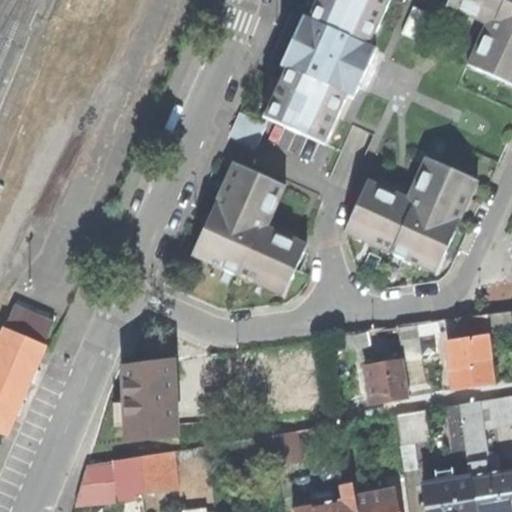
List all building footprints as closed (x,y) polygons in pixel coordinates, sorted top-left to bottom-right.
[(284,66),(278,80),(267,101),(261,115),(274,120),(323,142),(335,117),(345,94),(352,97),(362,74),(363,73),(374,48),(367,45),(387,0),(314,0),(312,4),(306,17),(301,15),(280,64),(284,66)] [(511,0),(448,0),(446,4),(487,22),(483,31),(469,64),(511,82),(511,0)] [(433,16),(410,6),(399,31),(422,41),(433,16)] [(267,101),(278,80),(270,77),(261,97),(267,101)] [(265,125),(237,113),(227,135),(255,147),(265,125)] [(367,180),(344,231),(434,272),(453,231),(455,227),(476,181),(425,158),(409,191),(406,198),(367,180)] [(233,162),(192,254),(283,295),(294,269),(295,266),(306,243),(266,226),(284,185),(233,162)] [(16,306),(55,324),(58,316),(19,299),(16,306)] [(6,329),(45,347),(55,324),(16,306),(6,329)] [(511,311),(487,315),(489,327),(491,343),(510,341),(511,336),(511,335),(511,311)] [(489,327),(487,315),(467,318),(455,319),(457,332),(489,327)] [(439,332),(438,322),(417,325),(419,336),(439,332)] [(422,357),(419,336),(417,325),(399,328),(404,360),(422,357)] [(6,329),(0,342),(0,431),(6,434),(45,347),(6,329)] [(368,332),(358,333),(360,347),(370,345),(368,332)] [(342,336),(344,349),(360,347),(358,333),(342,336)] [(446,342),(453,389),(472,386),(493,383),(486,337),(446,342)] [(126,408),(128,442),(178,436),(173,360),(124,367),(126,408)] [(364,367),(371,404),(389,401),(410,397),(404,360),(364,367)] [(511,423),(511,395),(491,399),(495,427),(511,423)] [(495,427),(491,399),(460,404),(464,432),(482,429),(495,427)] [(464,432),(460,404),(448,406),(454,451),(466,449),(464,432)] [(215,412),(217,425),(245,421),(244,408),(215,412)] [(397,415),(401,442),(430,438),(426,410),(397,415)] [(344,437),(342,424),(273,435),(278,467),(303,462),(301,444),(344,437)] [(482,429),(464,432),(466,449),(468,461),(480,459),(480,462),(483,462),(487,461),(482,429)] [(278,467),(273,435),(244,440),(249,471),(278,467)] [(233,442),(208,446),(209,455),(235,451),(233,442)] [(141,458),(145,493),(166,491),(178,489),(173,453),(141,458)] [(135,495),(145,493),(141,458),(87,467),(76,506),(123,501),(136,500),(135,495)] [(471,477),(482,475),(480,462),(480,459),(468,461),(471,477)] [(498,465),(484,467),(483,462),(480,462),(482,475),(499,472),(498,465)] [(482,475),(471,477),(476,511),(511,511),(511,470),(499,472),(482,475)] [(476,511),(471,477),(423,485),(427,511),(476,511)] [(398,511),(395,490),(355,498),(357,511),(398,511)] [(357,511),(355,498),(311,506),(293,509),(293,511),(357,511)]
